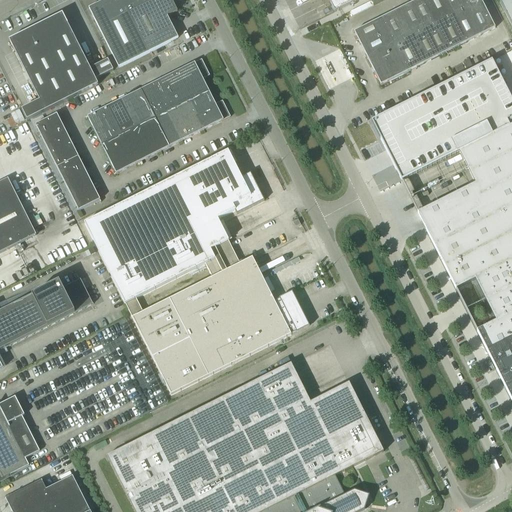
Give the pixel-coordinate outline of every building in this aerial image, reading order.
[(106,0),(89,9),(113,58),(119,69),(148,54),(126,9),(144,0),(106,0)] [(144,0),(126,9),(148,54),(178,39),(167,17),(177,12),(174,4),(174,0),(144,0)] [(331,0),(338,12),(360,0),(331,0)] [(425,31),(439,24),(427,0),(419,0),(411,4),(425,31)] [(427,0),(439,24),(453,16),(445,0),(427,0)] [(445,0),(453,16),(468,9),(463,0),(445,0)] [(463,0),(468,9),(482,2),(480,0),(463,0)] [(511,0),(504,0),(499,3),(511,28),(511,0)] [(481,36),(495,29),(482,2),(468,9),(481,36)] [(410,38),(425,31),(411,4),(397,11),(410,38)] [(467,43),(481,36),(468,9),(453,16),(467,43)] [(396,45),(410,38),(397,11),(383,18),(389,32),(396,45)] [(90,69),(62,15),(9,42),(39,102),(21,111),(27,122),(98,86),(95,80),(119,69),(113,58),(90,69)] [(453,50),(467,43),(453,16),(439,24),(453,50)] [(361,46),(389,32),(383,18),(354,33),(361,46)] [(438,58),(453,50),(439,24),(425,31),(438,58)] [(424,65),(438,58),(425,31),(410,38),(424,65)] [(368,60),(396,45),(389,32),(361,46),(368,60)] [(410,72),(424,65),(410,38),(396,45),(410,72)] [(381,86),(410,72),(396,45),(368,60),(381,86)] [(210,76),(202,60),(184,69),(198,98),(209,93),(203,80),(210,76)] [(436,89),(408,103),(380,118),(374,121),(371,122),(373,125),(380,140),(385,150),(395,170),(396,171),(396,172),(401,181),(401,182),(402,182),(407,180),(459,153),(464,162),(470,174),(475,185),(467,189),(456,195),(437,204),(422,211),(418,214),(418,213),(417,214),(428,235),(456,290),(475,281),(496,322),(477,332),(511,402),(511,401),(511,126),(510,127),(507,122),(511,119),(511,101),(510,97),(498,73),(493,63),(492,61),(490,62),(464,75),(436,89)] [(198,98),(184,69),(173,75),(188,103),(198,98)] [(188,103),(173,75),(162,80),(177,109),(188,103)] [(177,109),(162,80),(152,86),(166,114),(177,109)] [(166,114),(152,86),(141,91),(155,120),(166,114)] [(155,120),(141,91),(130,96),(145,125),(155,120)] [(215,105),(209,93),(198,98),(213,127),(230,118),(222,102),(215,105)] [(145,125),(130,96),(120,102),(134,130),(145,125)] [(213,127),(198,98),(188,103),(202,132),(213,127)] [(134,130),(120,102),(109,107),(123,136),(134,130)] [(202,132),(188,103),(177,109),(191,137),(202,132)] [(123,136),(109,107),(98,113),(112,141),(123,136)] [(191,137),(177,109),(166,114),(180,143),(191,137)] [(62,126),(56,113),(55,114),(56,116),(35,126),(41,137),(62,126)] [(112,141),(98,113),(85,119),(86,119),(88,118),(102,147),(112,141)] [(180,143),(166,114),(155,120),(170,148),(180,143)] [(170,148),(155,120),(145,125),(159,154),(170,148)] [(159,154),(145,125),(134,130),(148,159),(159,154)] [(68,137),(62,126),(41,137),(46,148),(68,137)] [(148,159),(134,130),(123,136),(138,164),(148,159)] [(138,164),(123,136),(112,141),(127,170),(138,164)] [(73,148),(69,139),(68,137),(46,148),(52,158),(73,148)] [(127,170),(112,141),(102,147),(116,175),(114,176),(127,170)] [(57,169),(79,158),(73,148),(52,158),(57,169)] [(228,152),(84,224),(125,305),(126,305),(129,312),(133,319),(143,314),(139,307),(136,300),(205,265),(209,272),(213,279),(240,265),(236,258),(228,242),(229,242),(218,221),(235,212),(237,216),(264,202),(259,191),(256,185),(251,174),(242,179),(229,154),(228,152)] [(84,169),(80,160),(79,158),(57,169),(62,180),(84,169)] [(89,180),(84,169),(62,180),(68,190),(89,180)] [(0,254),(36,236),(8,180),(0,183),(0,254)] [(95,190),(90,182),(89,180),(68,190),(73,201),(95,190)] [(101,203),(95,190),(73,201),(79,212),(99,201),(100,203),(101,203)] [(143,314),(133,319),(171,396),(208,377),(273,345),(291,336),(308,327),(302,314),(298,307),(292,294),(274,303),(274,301),(261,277),(253,260),(252,259),(240,265),(213,279),(170,300),(143,314)] [(0,355),(0,357),(1,356),(0,355),(7,352),(7,353),(8,353),(6,349),(48,328),(93,305),(80,280),(62,289),(59,283),(40,293),(0,312),(0,355)] [(349,384),(311,404),(291,365),(107,458),(133,511),(363,511),(364,511),(369,496),(354,491),(344,496),(334,478),(384,453),(349,384)] [(22,417),(24,416),(15,398),(0,405),(0,477),(1,480),(10,476),(29,466),(25,459),(40,452),(22,417)] [(89,511),(72,477),(37,495),(35,490),(11,502),(16,511),(89,511)]
